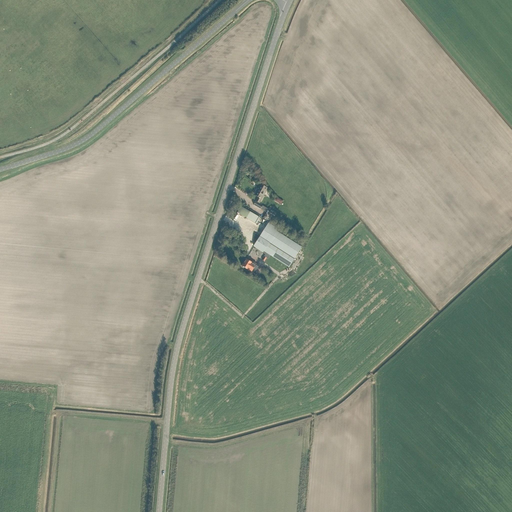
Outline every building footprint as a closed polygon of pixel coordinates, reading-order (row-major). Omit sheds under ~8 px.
[(260,185),(255,195),(258,197),(255,201),(260,203),(262,199),(261,199),(267,188),(260,185)] [(268,209),(262,206),(255,202),(253,205),(266,213),(268,209)] [(240,207),(237,213),(256,224),(259,219),(260,218),(250,212),(240,207)] [(260,237),(253,247),(263,253),(264,251),(289,268),(302,247),(276,231),(277,229),(269,223),(268,223),(260,237)] [(246,260),(242,267),(251,272),(254,274),(258,267),(255,265),(256,264),(252,261),(251,263),(246,260)]
